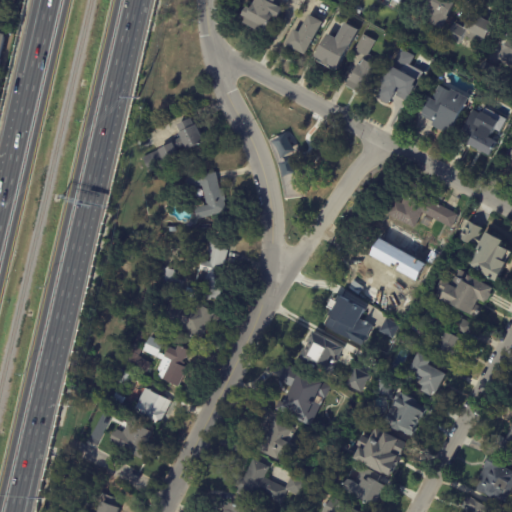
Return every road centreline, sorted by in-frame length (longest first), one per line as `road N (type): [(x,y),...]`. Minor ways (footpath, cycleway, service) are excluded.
road 1 (motorway): [(15,511),(132,0)]
road 2 (motorway): [(0,493),(115,0)]
road 3 (residential): [(511,209),(240,62),(215,62)]
road 4 (residential): [(271,277),(269,201),(225,93),(204,0)]
road 5 (motorway): [(65,0),(0,279)]
road 6 (residential): [(161,511),(271,277)]
road 7 (residential): [(412,511),(511,331)]
road 8 (motorway): [(44,0),(0,194)]
road 9 (residential): [(271,277),(299,254),(384,141)]
